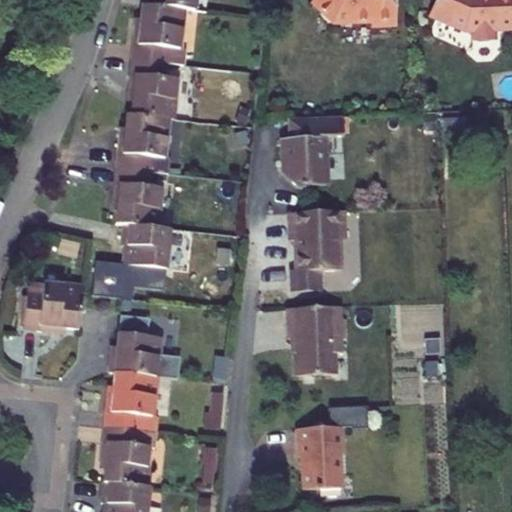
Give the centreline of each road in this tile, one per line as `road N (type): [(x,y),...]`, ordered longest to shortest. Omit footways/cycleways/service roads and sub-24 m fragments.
road 1 (residential): [(0,241),(94,0)]
road 2 (residential): [(50,492),(58,397),(0,392)]
